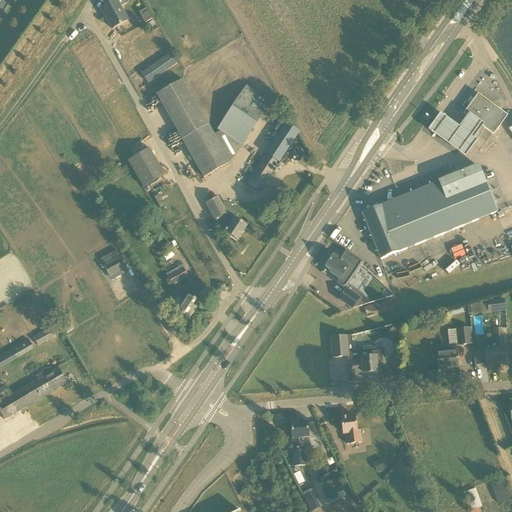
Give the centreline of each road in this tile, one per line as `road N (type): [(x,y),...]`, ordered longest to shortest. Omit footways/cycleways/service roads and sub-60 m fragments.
road 1 (secondary): [(260,307),(471,0)]
road 2 (track): [(239,290),(90,18)]
road 3 (unclassified): [(236,420),(252,408),(511,385)]
road 4 (residential): [(0,453),(154,370)]
road 5 (track): [(0,127),(74,26),(90,18)]
road 6 (secondary): [(123,509),(201,400)]
road 7 (secondary): [(191,394),(123,509)]
